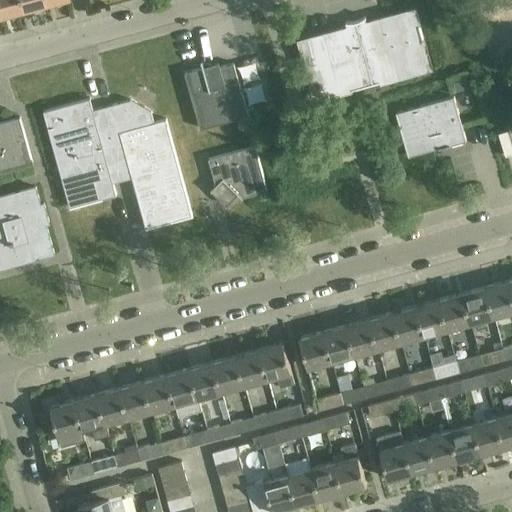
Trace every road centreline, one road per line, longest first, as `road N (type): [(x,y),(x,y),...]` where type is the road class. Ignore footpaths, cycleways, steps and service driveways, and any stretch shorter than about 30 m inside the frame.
road 1 (residential): [(0,370),(511,227)]
road 2 (residential): [(0,60),(217,0)]
road 3 (residential): [(34,511),(0,389)]
